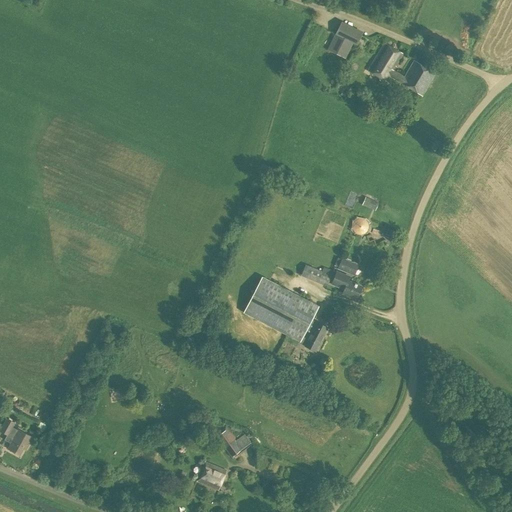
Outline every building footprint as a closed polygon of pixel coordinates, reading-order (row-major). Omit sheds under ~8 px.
[(348,52),(353,43),(357,46),(362,35),(340,24),(335,34),(336,35),(332,44),(348,52)] [(405,77),(394,71),(403,55),(384,44),(368,71),(388,83),(391,79),(422,97),(435,74),(414,62),(405,77)] [(375,211),(378,203),(365,197),(362,205),(375,211)] [(341,259),(338,258),(334,266),(338,267),(337,269),(354,276),(359,265),(342,258),(341,259)] [(322,272),(310,267),(306,278),(326,286),(332,271),(323,267),(322,272)] [(357,299),(362,287),(348,282),(350,276),(336,271),(330,285),(344,290),(342,294),(357,299)] [(315,325),(309,322),(317,306),(261,278),(244,313),(300,342),(299,344),(315,352),(327,328),(316,323),(315,325)] [(28,448),(33,438),(12,427),(14,423),(7,419),(1,432),(7,436),(5,441),(11,444),(9,449),(20,456),(25,446),(28,448)] [(232,458),(243,451),(228,429),(217,436),(232,458)] [(218,491),(226,471),(205,462),(196,481),(218,491)]
